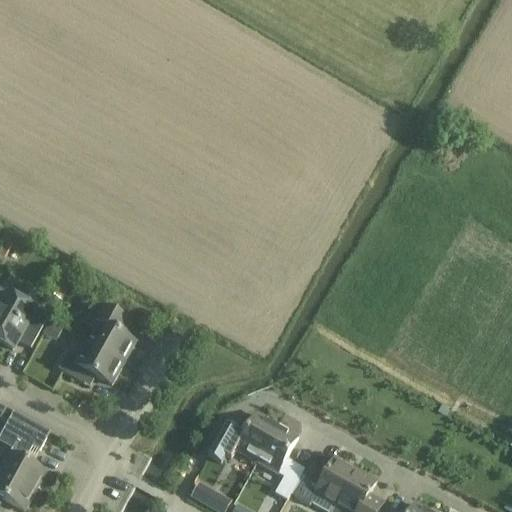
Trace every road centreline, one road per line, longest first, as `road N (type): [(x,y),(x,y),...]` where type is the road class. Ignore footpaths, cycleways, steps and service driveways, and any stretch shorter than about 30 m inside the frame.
road 1 (residential): [(189,511),(177,505),(228,417),(253,406),(453,511)]
road 2 (residential): [(107,448),(0,387)]
road 3 (residential): [(107,448),(171,345)]
